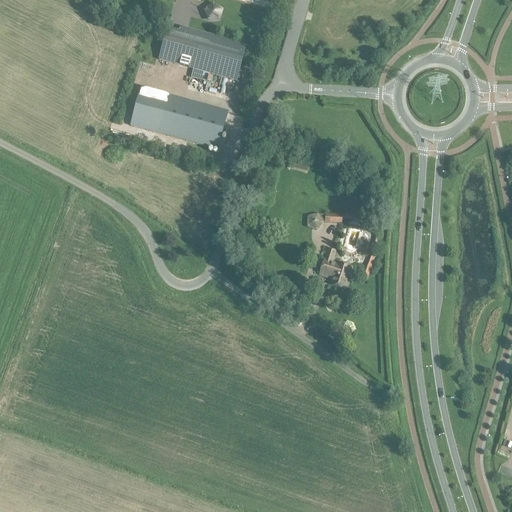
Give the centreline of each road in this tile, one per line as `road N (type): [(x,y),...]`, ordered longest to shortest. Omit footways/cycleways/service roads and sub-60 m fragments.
road 1 (tertiary): [(474,511),(454,457),(434,347),(442,135)]
road 2 (tertiary): [(423,134),(416,345),(454,511)]
road 3 (unclassified): [(211,273),(192,285),(169,281),(131,217),(0,143)]
road 4 (unclassified): [(289,86),(259,107),(211,273)]
road 5 (unclassified): [(363,382),(211,273)]
